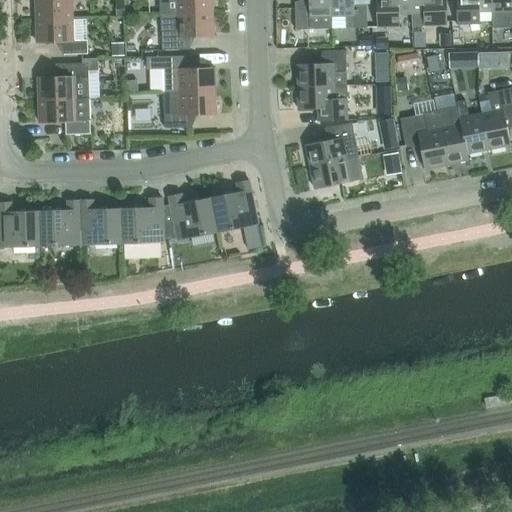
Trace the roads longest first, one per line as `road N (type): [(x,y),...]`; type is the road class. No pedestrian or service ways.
road 1 (residential): [(511,186),(283,231),(265,144)]
road 2 (residential): [(265,144),(148,167),(1,172),(0,137)]
road 3 (residential): [(265,144),(255,0)]
